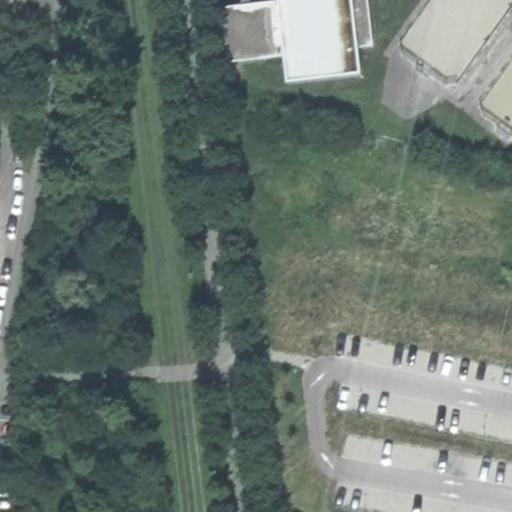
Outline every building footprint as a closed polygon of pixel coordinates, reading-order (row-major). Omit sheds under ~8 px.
[(0,0),(0,5),(3,8),(16,18),(31,0),(0,0)] [(354,0),(279,0),(280,4),(286,60),(289,85),(364,77),(361,50),(354,0)] [(369,0),(354,0),(361,50),(375,48),(369,0)] [(286,60),(280,4),(245,8),(224,10),(230,66),(286,60)] [(0,5),(0,48),(21,22),(16,18),(3,8),(0,5)]
